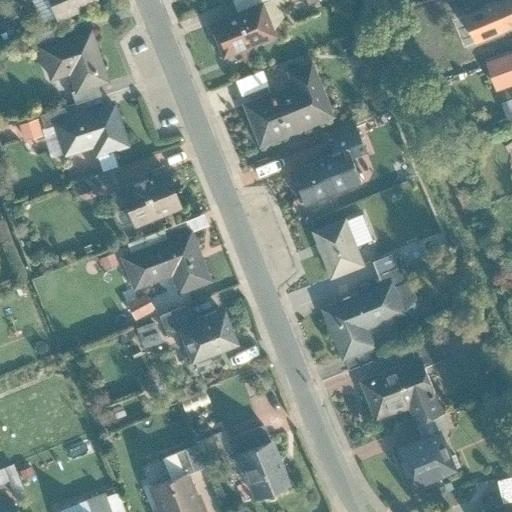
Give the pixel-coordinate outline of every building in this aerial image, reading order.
[(98,0),(49,0),(58,22),(101,5),(98,0)] [(511,31),(511,0),(502,0),(466,14),(478,45),(511,31)] [(263,2),(210,23),(224,59),(277,38),(263,2)] [(93,30),(38,48),(50,82),(69,76),(75,93),(110,82),(93,30)] [(503,89),(511,85),(511,54),(492,62),(503,89)] [(292,84),(243,103),(260,147),(337,117),(315,61),(287,72),(292,84)] [(268,69),(241,76),(245,93),(273,86),(268,69)] [(116,102),(52,122),(63,156),(93,146),(96,155),(129,145),(116,102)] [(30,139),(47,132),(41,117),(24,124),(30,139)] [(334,156),(292,172),(306,207),(363,185),(354,161),(370,155),(360,131),(329,144),(334,156)] [(117,170),(96,173),(98,190),(119,187),(117,170)] [(166,170),(119,190),(135,228),(182,209),(166,170)] [(349,218),(315,231),(334,279),(367,267),(349,218)] [(192,231),(119,258),(131,290),(172,275),(179,294),(211,282),(192,231)] [(394,282),(323,309),(342,360),(376,348),(370,330),(407,316),(394,282)] [(131,300),(138,317),(159,308),(151,291),(131,300)] [(226,310),(177,330),(191,365),(240,346),(226,310)] [(160,319),(141,324),(147,345),(166,340),(160,319)] [(433,361),(451,355),(446,340),(428,347),(433,361)] [(423,358),(360,383),(377,425),(412,411),(418,426),(446,415),(423,358)] [(443,431),(396,452),(414,493),(461,472),(443,431)] [(275,442),(236,456),(254,501),(292,487),(275,442)] [(204,511),(191,476),(151,490),(158,511),(204,511)] [(511,476),(502,479),(509,502),(511,501),(511,476)] [(25,511),(20,499),(0,507),(0,511),(25,511)]
